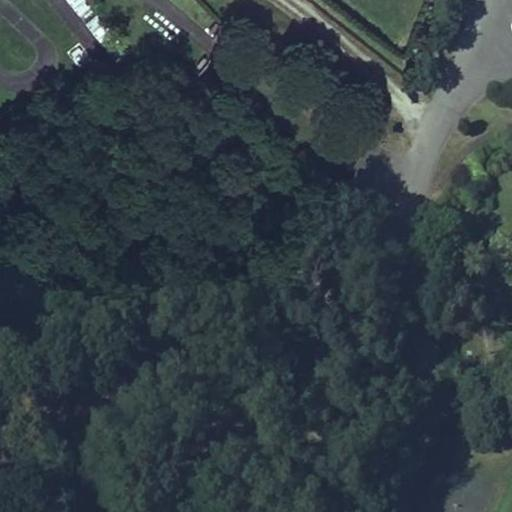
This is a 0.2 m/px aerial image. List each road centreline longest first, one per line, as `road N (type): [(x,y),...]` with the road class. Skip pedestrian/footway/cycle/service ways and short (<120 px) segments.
road 1 (residential): [(390,511),(418,417),(417,187),(473,34)]
road 2 (unknown): [(172,276),(235,329),(336,316),(358,307),(367,287),(392,290),(400,303)]
road 3 (unknown): [(0,197),(84,162),(126,176),(172,276)]
road 4 (unknown): [(235,329),(240,338),(301,360),(334,390),(364,365),(400,303)]
road 5 (unknown): [(105,169),(139,134),(160,90),(261,67)]
road 6 (unknown): [(0,287),(27,289),(75,263),(154,264)]
